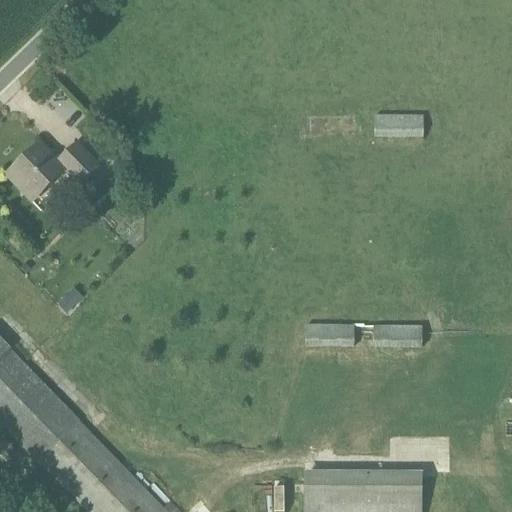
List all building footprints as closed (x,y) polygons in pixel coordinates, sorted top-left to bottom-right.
[(424,117),(375,116),(375,139),(424,139),(424,117)] [(58,161),(40,144),(7,177),(33,204),(64,174),(79,189),(101,168),(77,143),(58,161)] [(67,316),(75,307),(66,298),(58,307),(67,316)] [(354,349),(354,327),(306,326),(305,349),(354,349)] [(422,350),(422,328),(373,327),(374,349),(422,350)] [(0,425),(85,511),(179,511),(171,503),(164,509),(11,351),(0,339),(0,425)] [(359,343),(358,364),(369,365),(370,343),(359,343)] [(304,473),(304,511),(422,511),(423,473),(304,473)]
